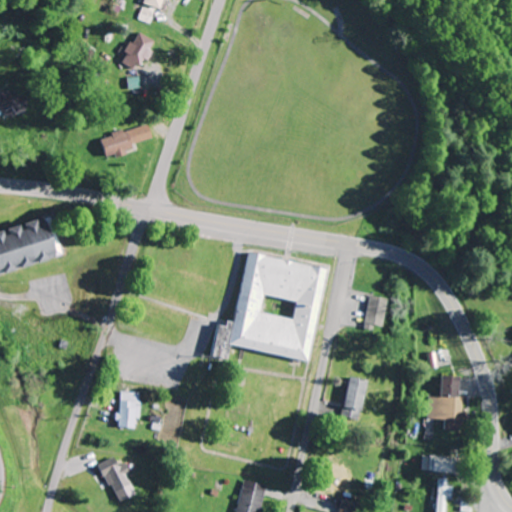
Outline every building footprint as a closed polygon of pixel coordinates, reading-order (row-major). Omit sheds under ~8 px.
[(140,0),(139,2),(161,9),(163,0),(140,0)] [(136,71),(154,40),(136,29),(117,60),(136,71)] [(0,111),(18,112),(18,90),(0,90),(0,111)] [(100,139),(103,155),(150,146),(146,125),(109,132),(110,137),(100,139)] [(37,221),(0,229),(0,270),(46,260),(37,221)] [(324,267),(244,252),(230,323),(215,320),(208,354),(223,357),(225,344),(306,360),(324,267)] [(363,324),(381,327),(386,298),(368,295),(363,324)] [(425,417),(443,418),(442,429),(461,430),(463,395),(455,395),(456,375),(436,373),(435,393),(426,393),(425,417)] [(339,409),(358,413),(365,378),(345,375),(339,409)] [(140,391),(118,391),(118,427),(140,427),(140,391)] [(354,457),(334,452),(324,492),(345,497),(354,457)] [(426,470),(455,472),(456,456),(427,454),(426,470)] [(121,460),(102,470),(118,501),(136,491),(121,460)] [(444,511),(446,478),(436,477),(434,511),(444,511)] [(258,511),(266,484),(243,478),(234,511),(258,511)]
